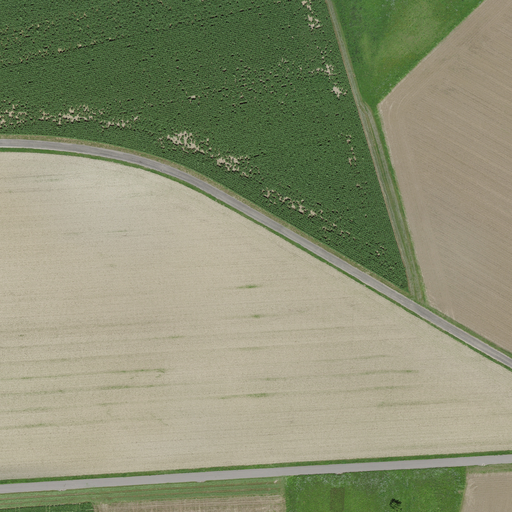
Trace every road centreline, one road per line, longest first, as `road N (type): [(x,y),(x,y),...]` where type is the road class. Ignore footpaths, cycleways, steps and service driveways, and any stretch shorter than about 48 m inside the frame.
road 1 (unclassified): [(0,148),(63,148),(164,168),(511,363)]
road 2 (track): [(511,463),(0,490)]
